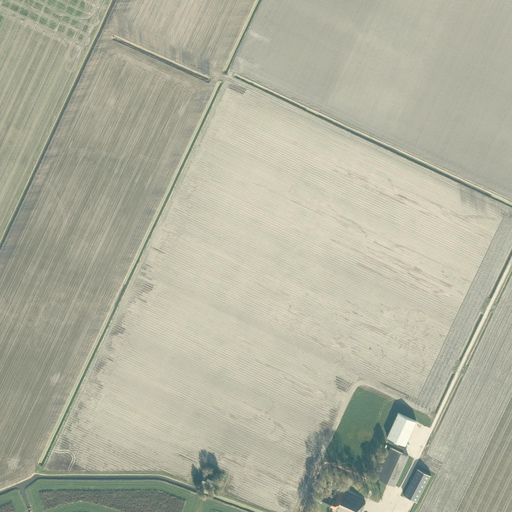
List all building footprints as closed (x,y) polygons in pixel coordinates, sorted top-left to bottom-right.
[(406,445),(417,421),(398,412),(387,436),(395,440),(393,443),(398,445),(399,442),(406,445)] [(395,485),(409,455),(390,447),(376,477),(395,485)] [(417,502),(431,475),(417,468),(403,495),(417,502)] [(214,478),(208,475),(207,477),(204,476),(201,482),(211,487),(214,480),(213,480),(214,478)] [(360,511),(366,501),(340,490),(335,501),(333,500),(334,500),(321,494),(318,501),(331,507),(336,509),(341,511),(360,511)]
